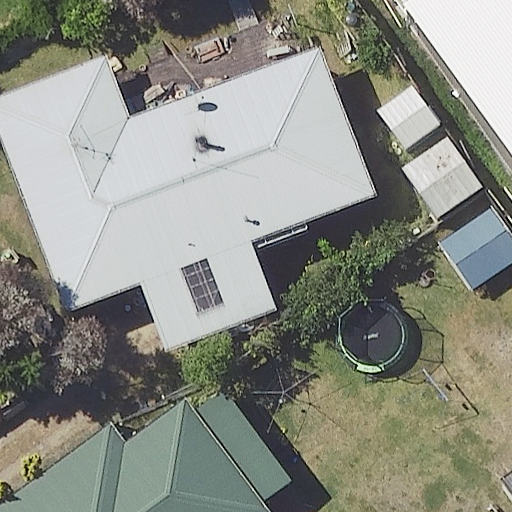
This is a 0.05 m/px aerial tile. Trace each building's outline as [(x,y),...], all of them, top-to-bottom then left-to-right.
[(511,0),(390,0),(511,178),(511,0)] [(104,57),(0,95),(0,150),(64,321),(138,294),(161,354),(277,311),(253,248),(376,202),(318,49),(128,120),(104,57)] [(263,511),(172,385),(0,507),(0,511),(263,511)] [(498,511),(445,439),(348,510),(349,511),(498,511)] [(511,477),(502,484),(511,497),(511,477)]
